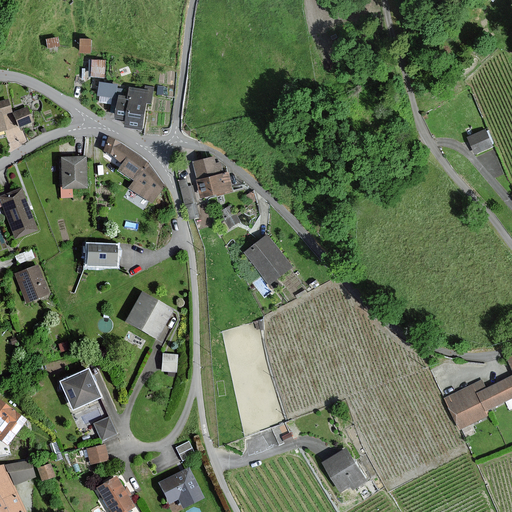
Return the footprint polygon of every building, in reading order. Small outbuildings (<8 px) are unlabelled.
[(54,34),(47,36),(49,46),(57,44),(54,34)] [(80,36),(81,48),(92,49),(92,37),(80,36)] [(92,76),(104,77),(105,61),(93,61),(92,76)] [(101,95),(100,102),(106,103),(112,104),(117,105),(118,96),(119,89),(117,89),(117,85),(101,82),(99,94),(101,95)] [(150,91),(131,88),(129,98),(118,96),(117,105),(115,117),(126,119),(125,126),(142,128),(146,101),(151,102),(153,88),(151,88),(150,91)] [(12,112),(8,100),(0,102),(0,134),(8,131),(3,115),(12,112)] [(34,123),(29,109),(14,115),(20,129),(34,123)] [(485,130),(468,138),(475,153),(492,145),(485,130)] [(120,143),(110,138),(104,151),(113,155),(123,163),(119,170),(136,179),(130,188),(151,201),(164,185),(148,164),(120,143)] [(85,157),(63,157),(64,188),(86,187),(85,157)] [(219,165),(217,159),(197,163),(205,200),(235,193),(231,173),(226,174),(224,164),(219,165)] [(189,175),(179,178),(189,215),(199,212),(189,175)] [(38,231),(21,187),(0,194),(0,198),(16,239),(38,231)] [(238,212),(227,215),(229,222),(239,219),(238,212)] [(296,267),(270,236),(248,255),(274,285),(296,267)] [(117,249),(89,248),(89,266),(116,267),(117,249)] [(50,295),(39,267),(16,276),(28,304),(50,295)] [(142,292),(124,323),(155,341),(173,310),(142,292)] [(66,341),(60,344),(63,351),(69,349),(66,341)] [(179,353),(162,352),(162,369),(178,370),(179,353)] [(511,354),(502,358),(511,375),(511,377),(511,354)] [(85,369),(58,382),(73,411),(100,398),(85,369)] [(448,397),(463,431),(487,419),(484,411),(511,396),(511,377),(511,375),(485,388),(484,382),(448,397)] [(0,401),(0,442),(6,448),(26,424),(0,401)] [(115,434),(108,418),(95,425),(102,440),(115,434)] [(186,440),(173,448),(181,462),(194,454),(186,440)] [(110,461),(107,445),(88,449),(91,465),(110,461)] [(351,448),(325,462),(343,495),(369,481),(351,448)] [(48,460),(34,465),(40,481),(55,476),(48,460)] [(6,464),(0,465),(0,511),(27,511),(15,486),(37,478),(32,462),(6,464)] [(206,499),(191,469),(160,484),(170,505),(181,500),(185,509),(206,499)] [(118,476),(99,489),(113,511),(128,511),(137,507),(118,476)]
